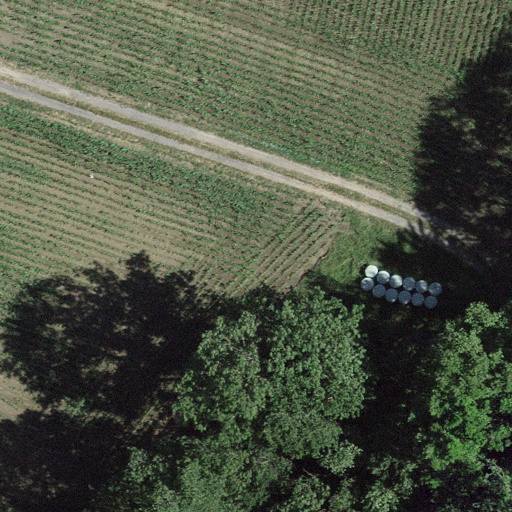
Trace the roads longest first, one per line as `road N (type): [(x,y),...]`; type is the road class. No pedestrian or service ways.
road 1 (track): [(0,97),(431,225),(511,303)]
road 2 (track): [(511,337),(457,511)]
